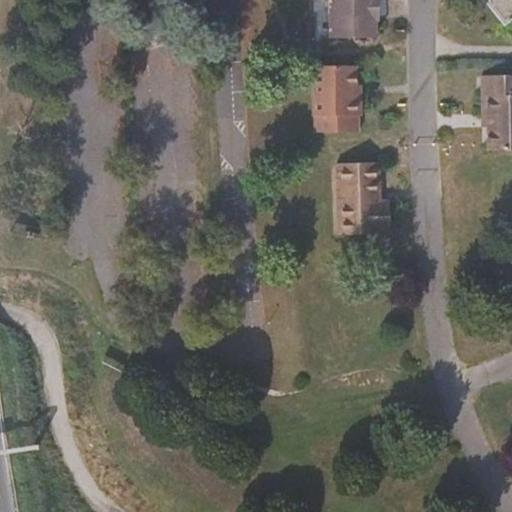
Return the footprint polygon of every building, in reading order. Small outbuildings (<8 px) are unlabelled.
[(381,16),(382,0),(333,0),(333,11),(332,33),(379,34),(378,16),(381,16)] [(511,0),(486,0),(505,25),(511,19),(511,0)] [(355,96),(356,83),(357,63),(314,63),(312,110),(314,113),(313,127),(357,129),(357,106),(362,106),(362,96),(355,96)] [(486,150),(511,148),(511,75),(482,77),(486,150)] [(362,96),(364,83),(356,83),(355,96),(362,96)] [(377,212),(377,200),(378,163),(336,162),(336,233),(375,233),(378,232),(386,232),(386,212),(377,212)] [(386,212),(386,200),(377,200),(377,212),(386,212)]
